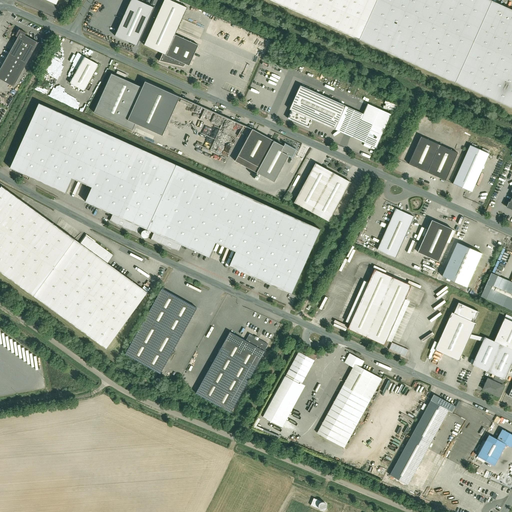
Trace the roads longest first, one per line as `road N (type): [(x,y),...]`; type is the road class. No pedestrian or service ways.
road 1 (residential): [(511,419),(0,176)]
road 2 (residential): [(511,233),(68,33)]
road 3 (unclassified): [(0,302),(124,390),(413,511)]
